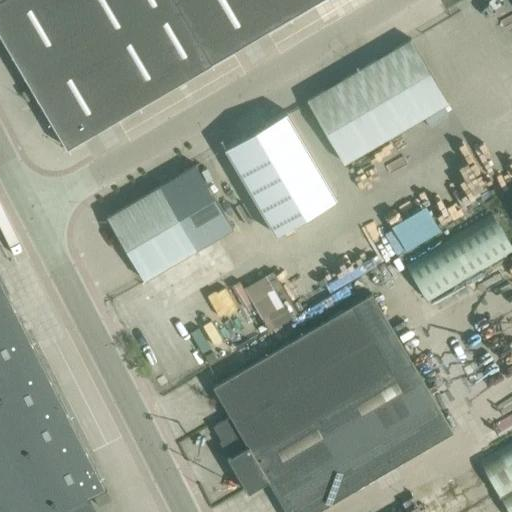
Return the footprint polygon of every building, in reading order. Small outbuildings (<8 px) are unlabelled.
[(0,0),(0,33),(66,146),(222,55),(316,0),(0,0)] [(343,161),(343,162),(447,101),(422,56),(411,38),(306,98),(343,161)] [(21,91),(26,100),(35,95),(30,86),(21,91)] [(224,147),(274,233),(337,197),(286,111),(285,111),(224,147)] [(511,148),(496,154),(500,166),(511,162),(511,148)] [(195,163),(177,174),(159,185),(106,216),(143,279),(196,248),(232,226),(195,163)] [(244,182),(221,192),(228,209),(251,199),(244,182)] [(427,301),(511,250),(511,246),(492,212),(405,263),(427,301)] [(290,315),(310,305),(286,255),(251,271),(268,308),(283,300),(290,315)] [(0,511),(95,511),(86,494),(104,484),(0,279),(0,511)] [(285,511),(309,511),(451,430),(372,294),(213,386),(229,414),(212,424),(228,452),(225,454),(246,489),(266,478),(285,511)] [(245,335),(266,326),(262,315),(241,324),(245,335)] [(511,511),(511,441),(480,460),(509,511),(511,511)] [(111,499),(106,490),(93,496),(98,505),(111,499)]
